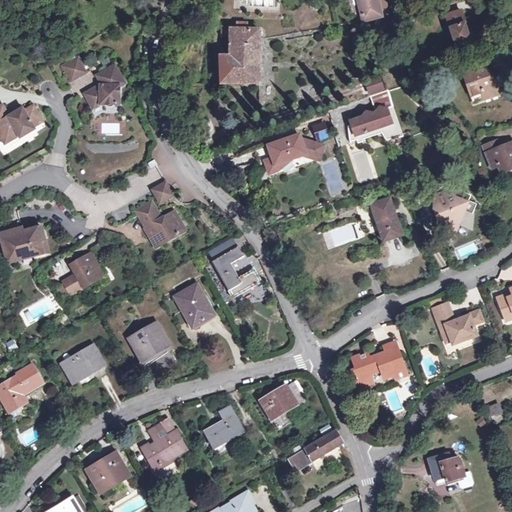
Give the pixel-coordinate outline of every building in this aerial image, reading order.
[(385,0),(358,0),(365,22),(389,16),(385,0)] [(446,16),(456,46),(471,41),(460,11),(446,16)] [(222,31),(222,37),(231,37),(231,57),(221,57),(222,84),(260,84),(260,32),(252,32),(252,26),(242,26),(242,28),(234,28),(234,31),(222,31)] [(79,60),(72,64),(80,78),(87,74),(79,60)] [(462,69),(472,96),(481,93),(484,100),(497,95),(496,91),(510,85),(504,70),(491,74),(486,61),(462,69)] [(80,78),(72,64),(64,68),(72,82),(80,78)] [(120,106),(120,89),(126,86),(116,68),(99,78),(102,84),(102,89),(87,98),(94,110),(100,106),(120,106)] [(364,82),(369,94),(383,89),(379,77),(364,82)] [(392,107),(387,91),(368,98),(373,113),(367,113),(362,117),(350,122),(351,125),(347,127),(350,142),(356,140),(357,144),(362,142),(362,140),(381,133),(386,140),(391,138),(391,140),(403,136),(392,107)] [(481,93),(472,96),(474,103),(484,100),(481,93)] [(0,107),(0,136),(2,140),(9,136),(13,140),(19,137),(21,140),(36,131),(34,128),(43,123),(33,107),(24,112),(22,109),(19,111),(12,115),(8,118),(2,106),(0,107)] [(310,125),(314,140),(327,137),(323,121),(310,125)] [(9,136),(2,140),(1,140),(5,147),(13,142),(13,140),(9,136)] [(260,165),(266,163),(272,179),(320,163),(325,149),(302,141),(301,138),(255,153),(260,165)] [(511,148),(510,150),(508,144),(486,154),(492,168),(497,166),(501,174),(511,169),(511,148)] [(166,184),(159,188),(166,203),(174,198),(166,184)] [(448,221),(451,231),(456,229),(467,203),(454,197),(455,195),(452,187),(434,194),(437,202),(436,203),(438,208),(435,209),(440,224),(448,221)] [(166,203),(159,188),(153,192),(161,205),(166,203)] [(384,242),(403,235),(390,197),(371,204),(384,242)] [(147,230),(153,240),(158,237),(162,239),(166,246),(187,233),(176,214),(164,221),(153,202),(137,212),(140,217),(141,216),(149,229),(147,230)] [(14,229),(14,232),(22,230),(17,212),(5,216),(8,230),(14,229)] [(102,233),(106,217),(91,213),(87,229),(102,233)] [(369,214),(364,216),(370,234),(375,232),(369,214)] [(16,236),(14,232),(1,236),(8,265),(22,262),(21,260),(33,256),(33,258),(44,255),(41,243),(45,242),(42,229),(23,234),(16,236)] [(158,237),(153,240),(159,250),(166,246),(162,239),(158,237)] [(209,250),(215,261),(238,247),(232,237),(209,250)] [(238,247),(215,261),(212,262),(233,299),(254,287),(247,273),(238,278),(230,264),(244,256),(239,247),(238,247)] [(85,289),(101,280),(97,273),(101,271),(91,255),(72,266),(77,276),(63,283),(70,295),(84,288),(85,289)] [(247,273),(254,287),(262,283),(254,269),(247,273)] [(97,273),(101,280),(105,277),(101,271),(97,273)] [(214,316),(209,307),(204,298),(197,285),(175,298),(192,327),(202,321),(203,322),(214,316)] [(497,298),(504,315),(511,311),(511,290),(511,292),(497,298)] [(433,309),(443,333),(447,331),(451,341),(453,345),(476,336),(473,325),(482,321),(479,311),(461,318),(462,320),(454,322),(454,320),(448,304),(433,309)] [(278,321),(283,318),(280,312),(274,315),(278,321)] [(144,362),(169,349),(156,324),(131,339),(144,362)] [(447,331),(443,333),(446,343),(451,341),(447,331)] [(12,338),(4,343),(9,351),(17,346),(12,338)] [(387,357),(398,353),(395,343),(383,347),(385,353),(387,357)] [(92,346),(64,362),(76,383),(94,372),(95,373),(104,368),(92,346)] [(406,375),(398,353),(387,357),(385,353),(376,357),(377,362),(371,364),(369,359),(367,353),(352,358),(356,369),(352,371),(358,387),(372,382),(369,374),(380,370),(384,377),(393,374),(395,379),(406,375)] [(5,373),(16,366),(13,362),(2,368),(5,373)] [(0,395),(10,413),(25,404),(20,395),(43,382),(33,364),(17,374),(18,375),(0,385),(0,395)] [(288,388),(297,405),(305,400),(295,383),(288,388)] [(273,420),(297,405),(288,388),(287,387),(262,403),(273,420)] [(494,391),(483,392),(484,402),(494,402),(494,391)] [(491,418),(503,413),(499,403),(487,407),(491,418)] [(225,422),(218,426),(219,428),(206,436),(214,449),(229,441),(229,440),(244,432),(231,409),(221,414),(225,422)] [(162,439),(176,431),(169,419),(162,423),(166,430),(159,434),(162,439)] [(142,449),(154,469),(160,465),(163,470),(175,463),(173,461),(189,451),(176,431),(162,439),(159,434),(166,430),(162,423),(148,431),(156,445),(151,447),(149,444),(142,449)] [(503,437),(510,434),(508,428),(501,431),(503,437)] [(337,433),(306,451),(313,463),(344,444),(341,439),(337,433)] [(106,460),(99,464),(88,470),(101,493),(130,476),(115,451),(104,457),(106,460)] [(296,472),(313,463),(306,451),(289,461),(296,472)] [(431,465),(450,460),(448,453),(429,458),(431,465)] [(450,460),(431,465),(436,483),(446,480),(447,484),(464,479),(463,477),(465,476),(459,457),(450,460)] [(160,465),(154,469),(157,473),(163,470),(160,465)] [(232,504),(222,510),(220,509),(215,511),(256,511),(252,504),(254,503),(248,493),(232,503),(232,504)] [(74,501),(81,511),(88,511),(79,498),(74,501)] [(81,511),(74,501),(54,511),(81,511)]
